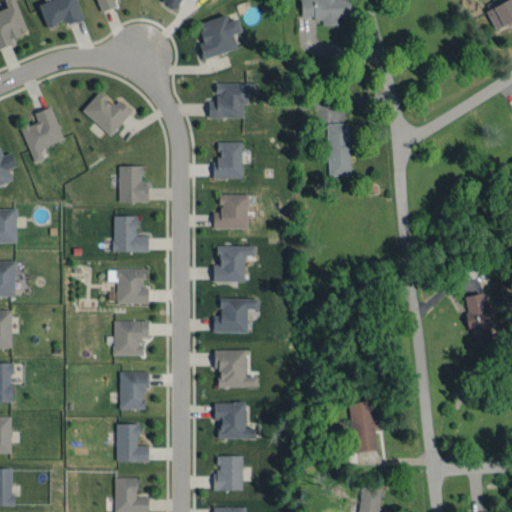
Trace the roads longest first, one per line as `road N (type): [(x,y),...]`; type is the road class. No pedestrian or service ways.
road 1 (residential): [(385,63),(431,398),(436,511)]
road 2 (residential): [(175,120),(176,511)]
road 3 (residential): [(0,78),(103,51),(152,76),(175,120)]
road 4 (residential): [(398,144),(511,79)]
